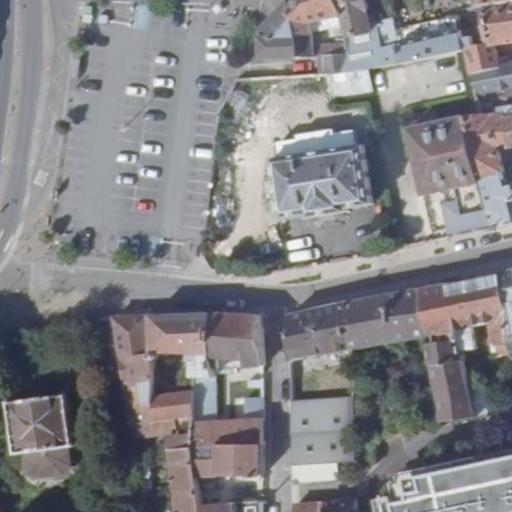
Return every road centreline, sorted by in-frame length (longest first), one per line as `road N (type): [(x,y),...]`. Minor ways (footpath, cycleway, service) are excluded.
road 1 (residential): [(0,274),(274,289)]
road 2 (residential): [(274,289),(511,241)]
road 3 (secondary): [(0,238),(30,93),(30,0)]
road 4 (residential): [(274,289),(280,511)]
